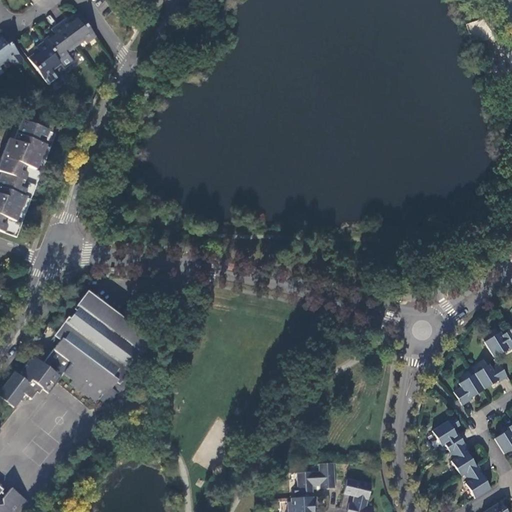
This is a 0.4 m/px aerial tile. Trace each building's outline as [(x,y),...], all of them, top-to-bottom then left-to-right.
[(511,0),(499,0),(502,5),(511,19),(511,0)] [(66,20),(59,25),(76,48),(84,42),(86,44),(96,37),(80,16),(72,23),(73,25),(71,27),(66,20)] [(76,48),(59,25),(52,31),(57,37),(54,39),(53,37),(45,43),(60,64),(68,58),(66,55),(76,48)] [(3,34),(0,36),(0,64),(8,59),(15,68),(17,68),(24,62),(3,34)] [(38,54),(30,61),(48,86),(58,79),(56,76),(55,75),(52,71),(61,65),(60,64),(45,43),(38,48),(42,55),(40,57),(38,54)] [(43,130),(21,122),(14,141),(9,140),(0,163),(0,172),(2,173),(0,178),(0,228),(2,224),(0,223),(0,222),(2,216),(16,221),(22,203),(18,202),(21,196),(18,195),(21,187),(20,186),(22,180),(19,179),(22,172),(20,172),(23,165),(35,170),(41,153),(37,152),(40,144),(42,145),(45,138),(41,136),(43,130)] [(49,394),(58,382),(65,374),(73,380),(71,384),(97,404),(100,400),(108,406),(117,393),(110,388),(116,381),(117,382),(123,374),(148,341),(87,295),(55,338),(60,342),(43,364),(33,357),(23,370),(29,375),(25,380),(15,373),(0,392),(0,398),(13,408),(24,395),(31,400),(36,393),(38,395),(43,389),(49,394)] [(499,332),(484,341),(494,356),(508,348),(509,349),(511,347),(511,336),(508,330),(501,335),(499,332)] [(488,365),(473,374),(483,389),(498,380),(499,382),(507,377),(498,363),(491,368),(488,365)] [(20,367),(15,373),(25,380),(29,375),(23,370),(20,367)] [(120,395),(125,388),(131,380),(123,374),(117,382),(116,381),(110,388),(117,393),(120,395)] [(483,389),(473,374),(459,383),(462,386),(454,391),(462,405),(470,401),(469,398),(483,389)] [(444,444),(449,451),(463,443),(458,435),(457,436),(453,430),(459,425),(454,417),(432,431),(441,446),(444,444)] [(511,424),(507,427),(508,429),(494,438),(504,453),(511,447),(511,424)] [(463,443),(449,451),(454,459),(451,461),(461,475),(464,474),(476,466),(467,452),(468,451),(463,443)] [(335,489),(333,463),(318,464),(318,472),(296,473),(297,487),(298,495),(298,498),(313,497),(312,487),(319,487),(319,490),(335,489)] [(466,483),(475,498),(490,488),(481,474),(483,473),(478,465),(476,466),(464,474),(468,482),(466,483)] [(371,486),(346,480),(342,495),(354,497),(352,504),(348,503),(346,510),(345,511),(372,511),(373,508),(366,507),(371,486)] [(0,511),(18,511),(27,502),(11,489),(5,496),(1,492),(3,490),(0,487),(0,511)] [(313,511),(313,497),(298,498),(290,498),(291,502),(291,511),(313,511)] [(508,511),(501,501),(482,511),(508,511)]
